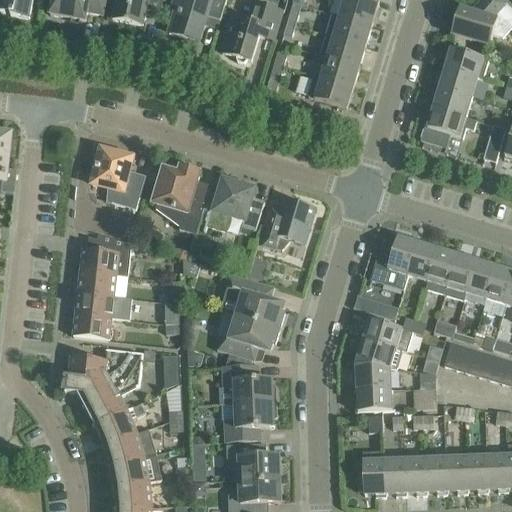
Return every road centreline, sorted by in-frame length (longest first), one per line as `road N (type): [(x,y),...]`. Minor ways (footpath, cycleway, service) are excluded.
road 1 (residential): [(38,106),(154,130),(361,195)]
road 2 (residential): [(319,511),(315,348),(361,195)]
road 3 (residential): [(11,376),(38,106)]
road 4 (residential): [(361,195),(419,0)]
road 5 (residential): [(511,240),(361,195)]
road 6 (residential): [(77,511),(55,433),(11,376)]
